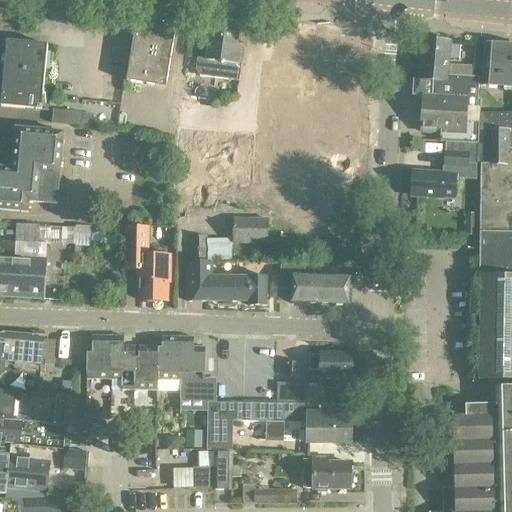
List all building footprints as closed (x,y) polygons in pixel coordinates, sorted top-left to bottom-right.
[(126,82),(166,88),(175,29),(136,22),(126,82)] [(236,48),(239,30),(211,26),(207,60),(197,59),(195,75),(226,79),(226,78),(239,80),(241,65),(238,65),(240,48),(236,48)] [(337,30),(270,26),(268,60),(348,65),(349,42),(337,41),(337,30)] [(469,79),(469,77),(449,75),(451,43),(421,41),(419,80),(429,81),(428,97),(424,97),(421,132),(441,133),(440,143),(477,145),(480,101),(477,101),(479,79),(469,79)] [(0,94),(2,95),(1,107),(41,111),(47,45),(7,42),(4,77),(0,76),(0,94)] [(487,45),(484,86),(504,87),(505,90),(511,90),(511,44),(508,45),(507,47),(503,46),(501,44),(492,43),(490,45),(487,45)] [(367,119),(365,87),(296,90),(296,104),(304,104),(305,120),(315,119),(315,115),(326,114),(326,121),(367,119)] [(51,124),(89,128),(90,116),(83,115),(83,114),(53,111),(51,124)] [(511,379),(511,114),(494,114),(493,130),(486,130),(486,164),(481,164),(479,277),(481,277),(480,379),(511,379)] [(11,169),(0,167),(0,209),(27,212),(28,202),(56,204),(63,133),(16,128),(11,169)] [(315,145),(314,169),(339,169),(340,146),(315,145)] [(444,166),(468,168),(469,154),(445,152),(444,166)] [(213,190),(232,188),(230,165),(211,167),(213,190)] [(443,174),(413,173),(412,196),(442,198),(443,195),(455,195),(456,171),(444,170),(443,174)] [(233,219),(233,243),(267,244),(267,220),(233,219)] [(15,225),(13,244),(37,245),(38,226),(15,225)] [(90,227),(75,226),(75,227),(74,245),(89,246),(90,227)] [(138,273),(138,282),(140,282),(140,301),(167,301),(167,283),(170,283),(170,267),(167,267),(167,257),(149,257),(149,228),(124,228),(124,272),(138,273)] [(207,261),(207,237),(191,237),(191,262),(207,261)] [(0,297),(43,300),(46,260),(0,256),(0,297)] [(232,304),(232,302),(249,302),(249,306),(266,306),(266,277),(212,278),(212,263),(188,263),(188,302),(222,302),(222,304),(232,304)] [(281,263),(280,289),(292,290),(291,303),(349,306),(350,278),(305,276),(305,264),(281,263)] [(0,388),(39,392),(44,337),(3,333),(3,336),(0,335),(0,388)] [(92,336),(92,353),(88,353),(87,381),(110,381),(111,336),(92,336)] [(110,381),(121,381),(121,391),(133,391),(134,352),(123,352),(124,336),(111,336),(110,381)] [(180,382),(181,338),(162,337),(162,347),(158,347),(157,391),(158,391),(158,381),(180,382)] [(180,403),(204,403),(204,377),(204,347),(194,347),(194,338),(181,338),(180,382),(180,391),(180,403)] [(133,391),(157,391),(158,347),(138,347),(138,352),(134,352),(133,391)] [(321,353),(321,355),(309,355),(309,379),(320,379),(320,390),(338,390),(338,379),(353,379),(353,353),(321,353)] [(297,363),(287,363),(287,378),(297,378),(297,363)] [(276,404),(309,405),(309,385),(277,384),(276,404)] [(511,511),(511,387),(497,388),(498,404),(465,405),(466,417),(452,417),(454,488),(442,488),(442,511),(511,511)] [(0,420),(67,427),(68,427),(71,398),(38,395),(39,392),(0,388),(0,420)] [(309,405),(276,404),(208,403),(207,451),(232,451),(233,422),(303,423),(303,425),(308,425),(307,442),(351,443),(351,419),(318,419),(318,405),(309,405)] [(0,444),(24,447),(24,439),(65,443),(67,427),(0,420),(0,444)] [(166,451),(178,451),(178,438),(167,438),(166,451)] [(0,495),(5,496),(6,490),(46,494),(47,493),(84,497),(88,454),(64,452),(65,443),(24,439),(24,447),(0,444),(0,495)] [(231,453),(213,453),(198,453),(198,469),(192,469),(193,490),(212,490),(212,491),(231,491),(231,453)] [(314,459),(314,460),(303,460),(303,489),(314,489),(314,490),(350,490),(350,464),(329,464),(329,459),(314,459)] [(171,469),(172,489),(191,488),(190,468),(171,469)] [(296,504),(296,491),(255,491),(255,480),(244,480),(244,487),(243,487),(243,506),(255,506),(255,504),(296,504)] [(0,511),(77,511),(78,509),(81,509),(81,498),(11,500),(0,499),(0,511)]
